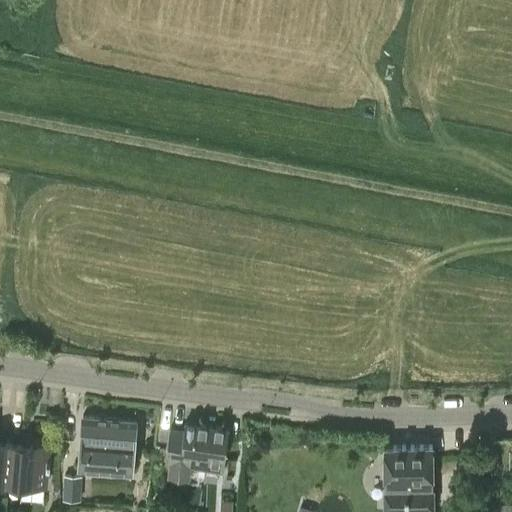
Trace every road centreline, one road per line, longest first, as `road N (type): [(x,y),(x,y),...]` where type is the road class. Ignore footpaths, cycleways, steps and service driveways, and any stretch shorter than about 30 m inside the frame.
road 1 (track): [(511,213),(0,118)]
road 2 (tertiary): [(511,416),(370,421),(0,372)]
